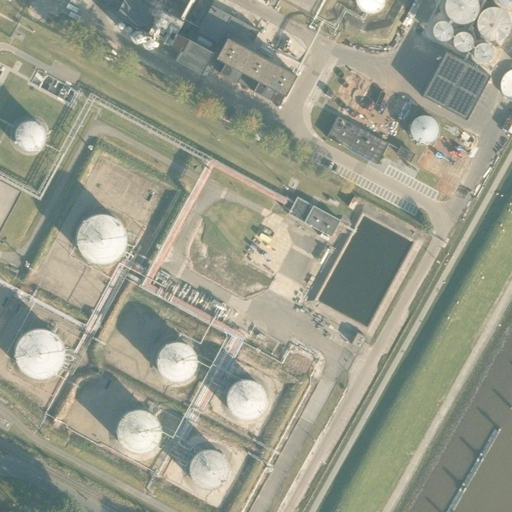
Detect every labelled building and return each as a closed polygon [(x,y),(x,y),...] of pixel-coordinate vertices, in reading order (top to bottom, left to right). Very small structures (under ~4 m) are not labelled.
[(146,0),(124,0),(116,17),(179,52),(175,59),(201,74),(211,56),(215,58),(210,67),(279,105),(296,75),(257,54),(249,50),(259,31),(232,16),(211,5),(213,0),(202,0),(202,1),(206,3),(188,36),(178,30),(183,20),(146,0)] [(355,0),(355,1),(356,3),(356,4),(357,5),(357,6),(358,7),(359,8),(360,9),(361,10),(362,11),(363,11),(364,12),(366,12),(367,12),(368,13),(369,13),(371,13),(372,12),(373,12),(375,12),(376,11),(377,11),(378,10),(379,9),(380,8),(381,7),(382,6),(382,5),(383,4),(383,3),(384,1),(384,0),(383,0),(355,0)] [(444,0),(444,1),(443,3),(443,4),(443,6),(443,7),(443,9),(443,10),(444,12),(444,13),(445,15),(446,16),(447,17),(448,19),(449,20),(450,21),(451,21),(453,22),(454,23),(456,23),(457,24),(459,24),(460,24),(462,24),(463,24),(465,23),(466,23),(468,22),(469,22),(470,21),(472,20),(473,19),(474,17),(475,16),(475,15),(476,13),(477,12),(477,11),(477,9),(477,7),(478,6),(477,4),(477,3),(477,1),(476,0),(444,0)] [(511,0),(496,0),(497,0),(498,2),(499,3),(500,4),(501,5),(502,6),(504,6),(505,7),(507,8),(508,8),(510,8),(511,8),(511,0)] [(495,7),(493,7),(492,7),(490,7),(488,8),(487,8),(486,9),(484,10),(483,10),(482,11),(481,12),(480,14),(479,15),(478,16),(477,18),(477,19),(476,21),(476,22),(476,24),(476,25),(476,27),(476,28),(477,30),(477,31),(478,33),(479,34),(479,35),(480,36),(482,37),(483,38),(484,39),(485,40),(487,41),(488,41),(490,41),(491,42),(493,42),(495,42),(496,41),(498,41),(499,41),(501,40),(502,39),(503,38),(504,38),(506,36),(507,35),(507,34),(508,33),(509,31),(510,30),(510,28),(510,27),(510,25),(510,24),(510,22),(510,21),(510,19),(509,18),(508,16),(508,15),(507,14),(506,13),(504,11),(503,10),(502,10),(501,9),(499,8),(498,8),(496,7),(495,7)] [(442,20),(441,20),(440,20),(439,20),(438,20),(437,20),(436,21),(435,22),(434,22),(433,23),(433,24),(432,24),(432,25),(431,26),(431,27),(431,28),(431,29),(431,30),(431,31),(431,32),(431,33),(431,34),(432,35),(432,36),(433,36),(433,37),(434,38),(435,38),(436,39),(437,40),(438,40),(439,40),(440,40),(441,40),(442,40),(443,40),(444,40),(445,39),(446,39),(447,38),(448,38),(448,37),(449,37),(449,36),(450,35),(450,34),(451,33),(451,32),(451,31),(451,30),(451,29),(451,28),(451,27),(450,26),(450,25),(449,24),(448,23),(448,22),(447,22),(446,21),(445,21),(444,20),(443,20),(442,20)] [(462,31),(461,31),(460,31),(459,31),(458,32),(457,32),(456,32),(456,33),(455,33),(454,34),(454,35),(453,35),(453,36),(452,37),(452,38),(452,39),(451,40),(451,41),(451,42),(452,43),(452,44),(452,45),(452,46),(453,47),(454,48),(455,49),(456,50),(457,50),(458,51),(459,51),(460,51),(461,51),(462,51),(463,51),(464,51),(465,51),(466,50),(467,50),(468,49),(469,48),(470,48),(470,47),(471,46),(471,45),(471,44),(472,43),(472,42),(472,41),(472,40),(472,39),(471,38),(471,37),(471,36),(470,36),(470,35),(469,34),(468,33),(467,32),(466,32),(465,32),(464,31),(463,31),(462,31)] [(483,42),(482,42),(481,42),(480,42),(479,42),(478,43),(477,43),(476,43),(475,44),(475,45),(474,45),(474,46),(473,47),(473,48),(472,49),(472,50),(472,51),(472,52),(472,53),(472,54),(472,55),(473,56),(473,57),(474,58),(475,59),(476,60),(477,61),(478,61),(479,62),(480,62),(481,62),(482,62),(483,62),(484,62),(485,62),(486,61),(487,61),(488,60),(489,60),(489,59),(490,58),(491,57),(492,56),(492,55),(492,54),(492,53),(492,52),(492,51),(492,50),(492,49),(492,48),(491,47),(491,46),(490,45),(489,44),(488,43),(487,43),(486,42),(485,42),(484,42),(483,42)] [(489,76),(446,52),(422,96),(466,120),(489,76)] [(425,115),(424,115),(422,115),(421,115),(420,115),(419,116),(418,116),(417,117),(415,117),(414,118),(414,119),(413,120),(412,121),(411,122),(411,123),(410,124),(410,125),(410,127),(409,128),(409,129),(409,130),(410,132),(410,133),(410,134),(411,135),(411,136),(412,137),(413,138),(414,139),(414,140),(417,141),(418,142),(419,142),(420,143),(421,143),(422,143),(424,143),(425,143),(426,143),(427,143),(429,142),(430,142),(431,141),(432,141),(433,140),(434,139),(435,138),(435,137),(436,136),(437,135),(437,134),(437,133),(438,132),(438,130),(438,129),(438,128),(438,127),(437,125),(437,124),(437,123),(436,122),(435,121),(435,120),(434,119),(433,118),(432,117),(431,117),(430,116),(429,116),(427,115),(426,115),(425,115)] [(327,138),(377,165),(388,146),(338,118),(327,138)] [(31,121),(30,120),(29,121),(27,121),(26,121),(25,121),(23,122),(22,123),(21,123),(20,124),(19,125),(18,126),(17,127),(17,128),(16,129),(16,131),(15,132),(15,133),(15,135),(15,136),(15,137),(15,139),(16,140),(16,141),(17,142),(17,143),(18,145),(19,146),(20,146),(21,147),(22,148),(23,149),(25,149),(26,150),(27,150),(28,150),(30,150),(31,150),(32,150),(34,150),(35,149),(36,149),(37,148),(39,147),(40,147),(41,146),(41,145),(42,144),(43,142),(44,141),(44,140),(44,139),(45,137),(45,136),(45,135),(45,133),(44,132),(44,131),(44,130),(43,128),(42,127),(42,126),(41,125),(40,124),(39,123),(38,123),(36,122),(35,121),(34,121),(33,121),(31,121)] [(401,147),(397,154),(401,157),(405,159),(407,160),(410,161),(413,154),(401,147)] [(393,161),(389,169),(403,177),(407,168),(393,161)] [(287,214),(331,237),(340,220),(297,197),(287,214)] [(103,213),(101,213),(99,213),(97,214),(95,214),(93,215),(91,216),(89,217),(87,218),(85,219),(84,221),(82,222),(81,224),(80,226),(79,228),(78,230),(77,232),(77,234),(76,236),(76,238),(76,240),(77,243),(77,245),(78,247),(79,249),(80,251),(81,253),(82,254),(84,256),(85,257),(87,259),(89,260),(91,261),(93,262),(95,262),(97,263),(99,263),(101,263),(103,263),(106,263),(108,262),(110,262),(112,261),(114,260),(116,259),(117,257),(119,256),(120,254),(122,253),(123,251),(124,249),(125,247),(125,245),(126,243),(126,240),(126,238),(126,236),(126,234),(125,232),(125,230),(124,228),(123,226),(122,224),(120,222),(119,221),(117,219),(116,218),(114,217),(112,216),(110,215),(108,214),(106,214),(103,213)] [(252,243),(264,220),(254,215),(242,238),(252,243)] [(41,328),(39,328),(37,328),(35,328),(33,329),(31,329),(29,330),(27,331),(25,332),(23,334),(22,335),(20,337),(19,338),(18,340),(17,342),(16,344),(15,346),(15,348),(15,350),(14,352),(15,355),(15,357),(15,359),(16,361),(17,363),(18,365),(19,367),(20,368),(22,370),(23,371),(25,373),(27,374),(29,375),(31,376),(33,376),(35,377),(37,377),(39,377),(41,377),(44,377),(46,376),(48,376),(50,375),(52,374),(53,373),(55,371),(57,370),(58,368),(60,367),(61,365),(62,363),(63,361),(63,359),(64,357),(64,355),(64,352),(64,350),(64,348),(63,346),(63,344),(62,342),(61,340),(60,338),(58,337),(57,335),(55,334),(53,332),(52,331),(50,330),(48,329),(46,329),(44,328),(41,328)] [(351,344),(360,348),(367,337),(357,332),(351,344)] [(178,341),(176,341),(174,341),(172,341),(171,341),(169,342),(167,343),(166,343),(164,344),(163,345),(162,347),(160,348),(159,349),(158,351),(158,352),(157,354),(156,356),(156,357),(156,359),(156,361),(156,362),(156,364),(156,366),(157,368),(158,369),(158,371),(159,372),(160,374),(162,375),(163,376),(164,377),(166,378),(167,379),(169,379),(171,380),(172,380),(174,381),(176,381),(178,381),(179,380),(181,380),(183,379),(184,379),(186,378),(187,377),(189,376),(190,375),(191,374),(192,372),(193,371),(194,369),(195,368),(195,366),(195,364),(196,362),(196,361),(196,359),(195,357),(195,356),(195,354),(194,352),(193,351),(192,349),(191,348),(190,347),(189,345),(187,344),(186,343),(184,343),(183,342),(181,341),(179,341),(178,341)] [(248,380),(246,380),(244,380),(242,380),(241,380),(239,381),(237,381),(236,382),(235,383),(233,384),(232,385),(231,387),(230,388),(229,390),(228,391),(227,393),(227,394),(226,396),(226,398),(226,399),(226,401),(226,403),(227,405),(227,406),(228,408),(229,409),(230,411),(231,412),(232,413),(233,415),(235,416),(236,417),(238,417),(239,418),(241,419),(242,419),(244,419),(246,419),(248,419),(249,419),(251,419),(253,418),(254,417),(256,417),(257,416),(259,415),(260,413),(261,412),(262,411),(263,409),(264,408),(265,406),(265,405),(265,403),(266,401),(266,399),(266,398),(265,396),(265,394),(265,393),(264,391),(263,389),(262,388),(261,387),(260,385),(259,384),(257,383),(256,382),(254,381),(253,381),(251,380),(249,380),(248,380)] [(140,409),(138,409),(136,409),(134,409),(132,409),(131,410),(129,411),(127,411),(125,412),(124,414),(123,415),(121,416),(120,418),(119,420),(118,421),(117,423),(117,425),(116,427),(116,429),(116,430),(116,432),(116,434),(117,436),(117,438),(118,440),(119,441),(120,443),(121,445),(123,446),(124,447),(125,448),(127,449),(129,450),(131,451),(132,452),(134,452),(136,452),(138,452),(140,452),(142,452),(144,452),(146,451),(147,450),(149,449),(151,448),(152,447),(154,446),(155,445),(156,443),(157,441),(158,440),(159,438),(159,436),(160,434),(160,432),(160,430),(160,429),(160,427),(159,425),(159,423),(158,421),(157,420),(156,418),(155,416),(154,415),(152,414),(151,412),(149,411),(147,411),(146,410),(144,409),(142,409),(140,409)] [(211,448),(209,448),(207,448),(205,448),(204,449),(202,449),(200,450),(199,451),(197,452),(196,453),(195,454),(194,455),(193,457),(192,458),(191,460),(190,461),(190,463),(189,465),(189,466),(189,468),(189,470),(189,472),(190,473),(190,475),(191,477),(192,478),(193,480),(194,481),(195,482),(196,483),(197,484),(199,485),(200,486),(202,487),(204,487),(205,488),(207,488),(209,488),(211,488),(212,488),(214,487),(216,487),(217,486),(219,485),(220,484),(222,483),(223,482),(224,481),(225,480),(226,478),(227,477),(228,475),(228,473),(229,472),(229,470),(229,468),(229,466),(229,465),(228,463),(228,461),(227,460),(226,458),(225,457),(224,455),(223,454),(222,453),(220,452),(219,451),(217,450),(216,449),(214,449),(212,448),(211,448)]
